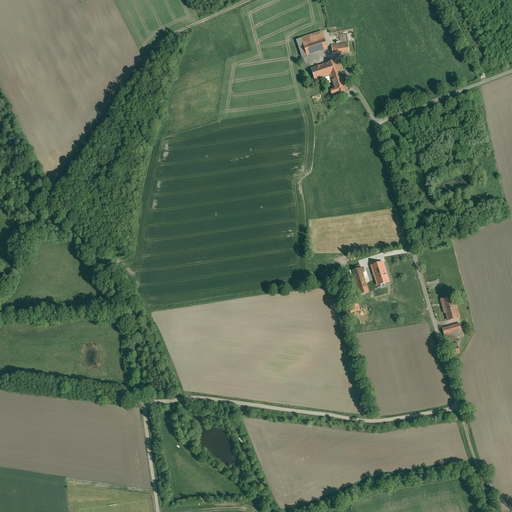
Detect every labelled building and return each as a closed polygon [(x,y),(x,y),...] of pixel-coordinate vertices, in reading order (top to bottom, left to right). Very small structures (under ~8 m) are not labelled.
[(322,32),(296,40),(302,57),(327,49),(322,32)] [(348,43),(331,46),(332,54),(349,52),(348,43)] [(336,60),(326,64),(311,69),(315,81),(330,76),(340,72),(336,60)] [(340,72),(330,76),(336,94),(348,90),(346,85),(345,86),(340,72)] [(382,263),(371,266),(378,286),(389,282),(382,263)] [(360,265),(351,268),(352,271),(355,279),(353,280),(357,294),(360,293),(360,295),(369,292),(360,265)] [(459,318),(453,296),(440,299),(442,305),(443,304),(448,321),(459,318)] [(356,298),(347,301),(350,312),(360,309),(356,298)] [(460,324),(442,329),(445,341),(463,336),(460,324)] [(457,343),(447,346),(449,355),(460,353),(457,343)]
